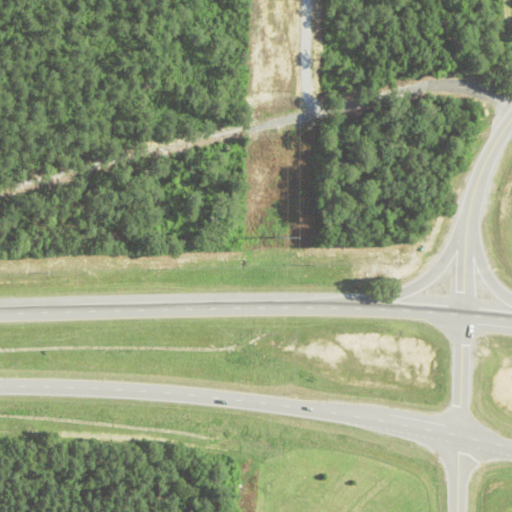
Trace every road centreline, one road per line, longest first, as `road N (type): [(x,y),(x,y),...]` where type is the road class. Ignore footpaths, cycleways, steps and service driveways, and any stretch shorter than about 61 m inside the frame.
road 1 (residential): [(0,189),(443,83),(511,104)]
road 2 (trunk): [(0,385),(203,395),(511,449)]
road 3 (trunk): [(511,322),(330,308),(0,313)]
road 4 (residential): [(461,316),(472,197),(511,117)]
road 5 (residential): [(464,511),(461,316)]
